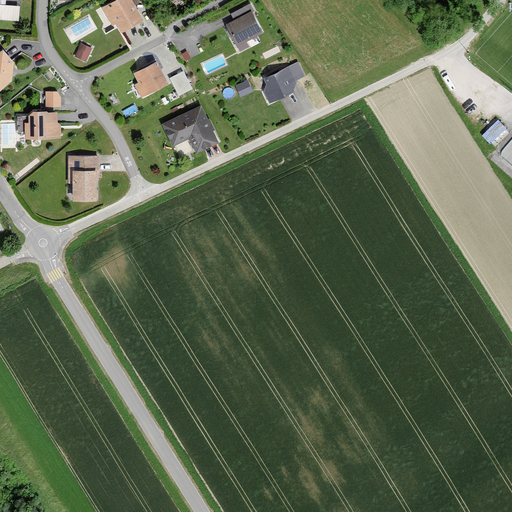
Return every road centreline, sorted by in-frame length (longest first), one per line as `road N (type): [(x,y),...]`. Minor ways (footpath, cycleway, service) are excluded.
road 1 (tertiary): [(201,511),(42,242)]
road 2 (residential): [(142,196),(109,124),(44,34),(45,0)]
road 3 (residential): [(327,108),(142,196)]
